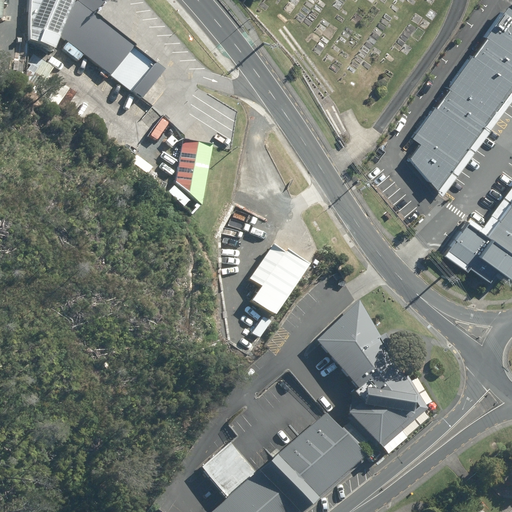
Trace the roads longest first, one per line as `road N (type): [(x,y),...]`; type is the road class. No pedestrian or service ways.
road 1 (secondary): [(195,0),(422,299)]
road 2 (secondary): [(351,511),(494,373)]
road 3 (secondary): [(511,405),(353,511)]
